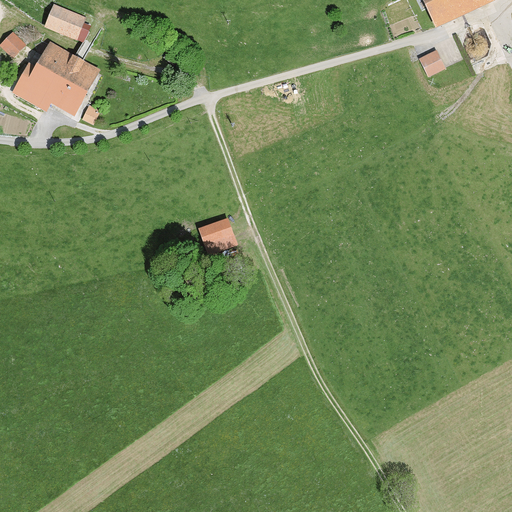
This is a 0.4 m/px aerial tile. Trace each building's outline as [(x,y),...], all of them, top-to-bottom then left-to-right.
[(419,0),(433,30),(496,0),(419,0)] [(53,6),(44,28),(80,44),(90,22),(53,6)] [(0,48),(11,60),(24,47),(11,34),(0,45),(0,48)] [(72,118),(99,73),(48,43),(32,70),(26,66),(10,93),(43,112),(47,104),(72,118)] [(444,70),(435,51),(417,59),(427,79),(444,70)] [(101,114),(90,108),(82,122),(93,128),(101,114)] [(226,220),(198,231),(208,257),(236,246),(226,220)]
